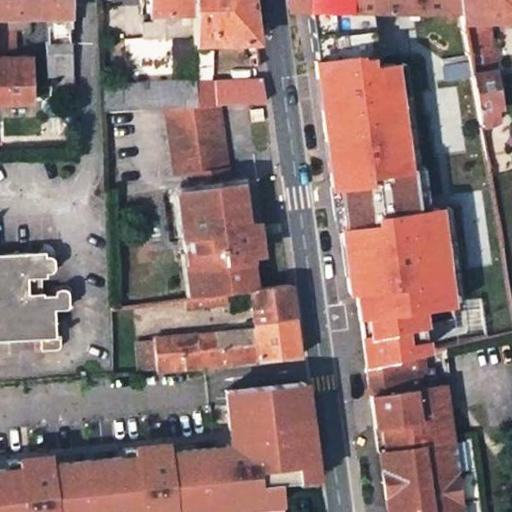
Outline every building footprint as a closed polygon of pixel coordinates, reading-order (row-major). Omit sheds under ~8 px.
[(12,28),(28,28),(28,16),(45,16),(70,15),(69,0),(0,0),(0,58),(12,58),(12,28)] [(164,13),(165,36),(191,35),(190,0),(147,0),(148,13),(164,13)] [(190,0),(191,35),(191,43),(257,41),(251,0),(190,0)] [(388,9),(459,10),(457,0),(290,0),(291,11),(303,87),(325,85),(321,40),(339,39),(339,31),(350,30),(349,9),(388,9)] [(501,102),(486,19),(511,18),(511,0),(457,0),(459,10),(469,63),(479,121),(481,130),(495,128),(498,125),(504,119),(506,114),(507,108),(507,101),(501,102)] [(388,9),(399,75),(469,63),(459,10),(388,9)] [(45,16),(46,44),(71,43),(70,15),(45,16)] [(30,77),(58,76),(72,75),(71,43),(46,44),(46,57),(30,57),(30,77)] [(0,102),(31,103),(30,77),(30,57),(12,58),(0,58),(0,102)] [(72,90),(72,75),(58,76),(58,91),(72,90)] [(261,78),(213,80),(214,104),(218,104),(265,101),(261,78)] [(214,104),(213,80),(192,81),(193,105),(214,104)] [(193,105),(192,81),(103,85),(103,111),(165,107),(193,105)] [(188,173),(226,167),(218,104),(214,104),(193,105),(165,107),(174,175),(188,173)] [(261,109),(249,110),(251,120),(262,118),(261,109)] [(229,183),(226,167),(188,173),(190,189),(229,183)] [(229,183),(190,189),(193,211),(185,212),(189,238),(190,249),(194,276),(202,276),(205,296),(227,292),(249,289),(254,288),(249,255),(245,221),(239,182),(229,183)] [(190,189),(181,190),(185,212),(193,211),(190,189)] [(181,190),(175,191),(181,240),(189,238),(185,212),(181,190)] [(259,253),(254,221),(245,221),(249,255),(259,253)] [(194,276),(190,249),(183,250),(188,298),(196,297),(194,276)] [(0,341),(40,340),(40,350),(55,349),(59,344),(58,334),(54,333),(53,309),(63,307),(65,305),(67,302),(66,290),(62,288),(59,288),(56,288),(54,289),(53,292),(53,293),(41,294),(41,292),(27,292),(27,279),(41,278),(45,278),(45,272),(50,270),(52,264),(51,258),(50,256),(47,255),(44,256),(43,252),(0,253),(0,341)] [(202,276),(194,276),(196,297),(205,296),(202,276)] [(27,292),(41,292),(41,278),(27,279),(27,292)] [(249,289),(251,309),(252,322),(293,317),(289,283),(254,288),(249,289)] [(511,300),(509,286),(481,291),(489,337),(511,332),(511,300)] [(185,298),(187,308),(227,302),(227,292),(205,296),(196,297),(188,298),(185,298)] [(366,316),(364,302),(338,308),(340,322),(366,316)] [(150,338),(153,369),(256,359),(298,356),(293,317),(252,322),(252,327),(150,338)] [(375,449),(384,511),(479,511),(469,434),(452,437),(444,382),(424,385),(422,373),(429,371),(426,351),(420,352),(364,364),(373,426),(387,424),(390,447),(375,449)] [(313,461),(302,463),(304,471),(314,470),(313,461)]
